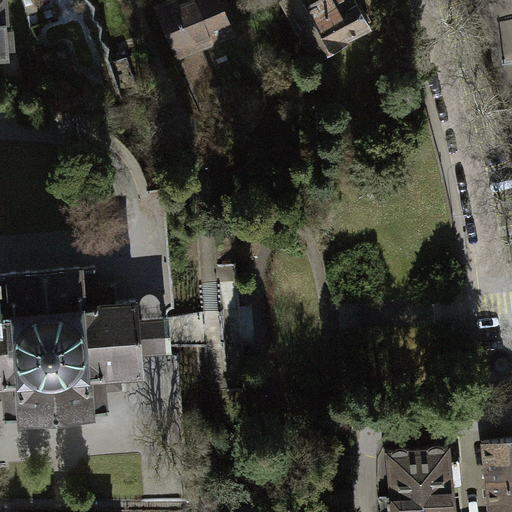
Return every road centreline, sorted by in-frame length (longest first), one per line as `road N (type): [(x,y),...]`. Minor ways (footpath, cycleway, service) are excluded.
road 1 (residential): [(424,0),(511,308)]
road 2 (residential): [(511,416),(367,428),(365,511)]
